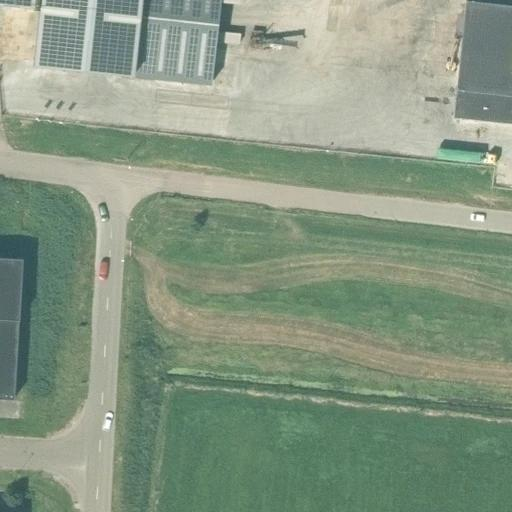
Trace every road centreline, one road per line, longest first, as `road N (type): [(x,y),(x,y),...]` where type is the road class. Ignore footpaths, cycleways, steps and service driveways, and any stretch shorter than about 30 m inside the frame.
road 1 (unknown): [(0,87),(242,108),(297,100),(310,81),(328,0)]
road 2 (unclassified): [(511,223),(113,182)]
road 3 (tertiary): [(97,462),(113,182)]
